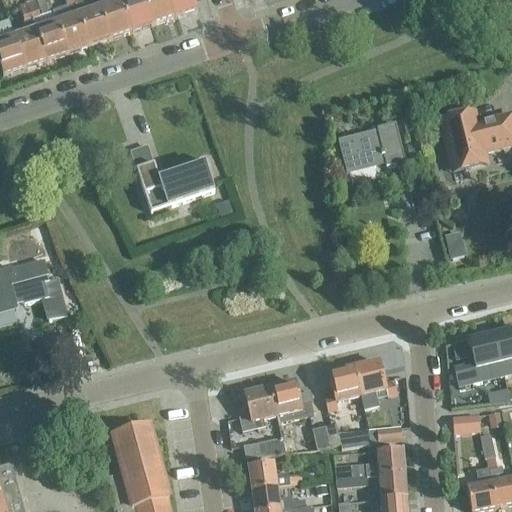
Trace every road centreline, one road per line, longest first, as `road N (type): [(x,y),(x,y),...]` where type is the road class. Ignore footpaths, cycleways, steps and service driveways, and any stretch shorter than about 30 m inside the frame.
road 1 (residential): [(0,119),(241,39)]
road 2 (residential): [(419,311),(192,371)]
road 3 (residential): [(419,311),(438,511)]
road 4 (residential): [(192,371),(0,419)]
road 5 (residential): [(213,511),(192,371)]
road 6 (residential): [(241,39),(357,0)]
